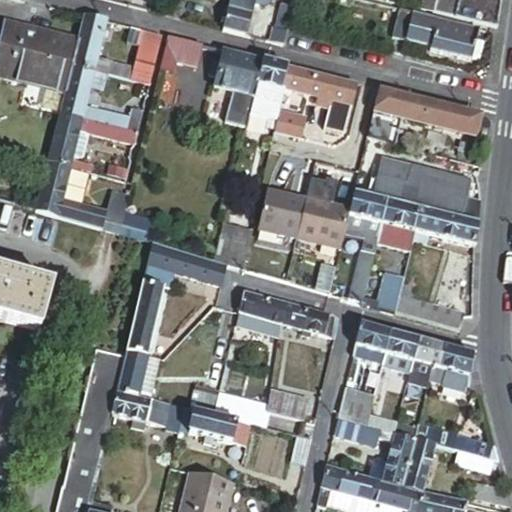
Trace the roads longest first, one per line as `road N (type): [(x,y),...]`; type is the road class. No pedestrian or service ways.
road 1 (residential): [(63,0),(511,103)]
road 2 (residential): [(490,345),(352,315),(304,511)]
road 3 (residential): [(0,246),(49,260),(78,279),(90,299),(44,511)]
road 4 (tertiary): [(490,345),(494,241),(511,121)]
road 5 (unknown): [(366,73),(336,191)]
